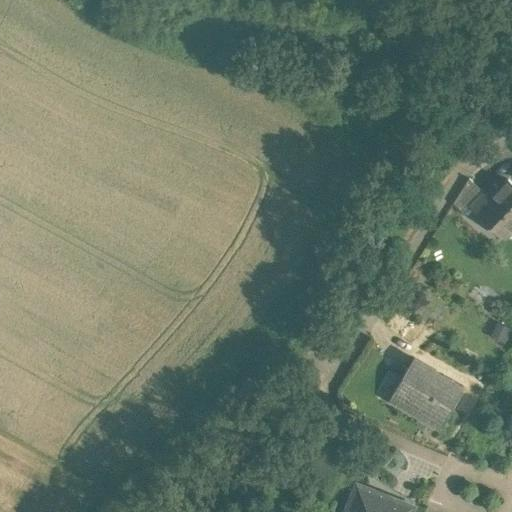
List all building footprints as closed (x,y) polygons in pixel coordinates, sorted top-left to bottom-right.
[(468,180),(452,205),(462,216),(470,208),(476,214),(488,201),(483,195),(483,194),(468,179),(468,180)] [(483,194),(483,195),(488,201),(476,214),(503,239),(511,229),(511,186),(506,182),(497,192),(491,186),(483,194)] [(462,390),(412,361),(400,381),(388,402),(406,412),(409,406),(436,422),(444,409),(449,412),(462,390)] [(400,381),(387,373),(375,394),(388,402),(400,381)] [(410,511),(413,507),(356,484),(344,511),(410,511)]
